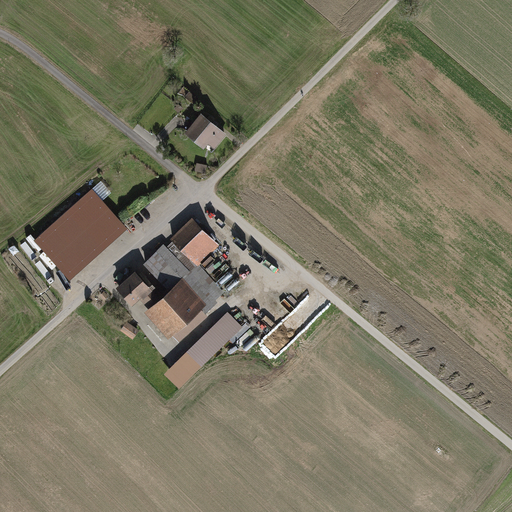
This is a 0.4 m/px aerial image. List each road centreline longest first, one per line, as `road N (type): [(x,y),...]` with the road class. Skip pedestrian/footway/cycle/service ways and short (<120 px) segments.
road 1 (track): [(511,445),(202,190)]
road 2 (residential): [(0,371),(202,190)]
road 3 (track): [(395,0),(202,190)]
road 4 (track): [(0,32),(202,190)]
